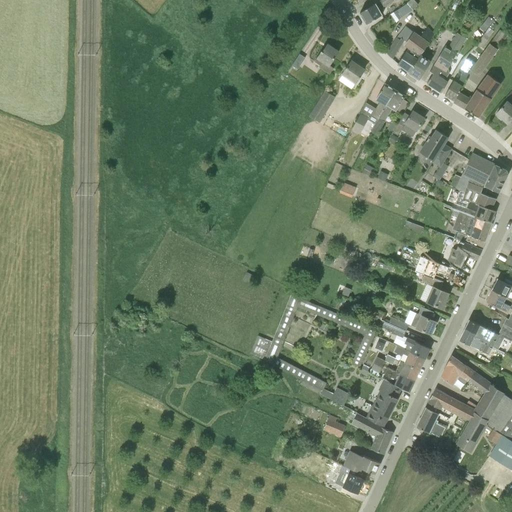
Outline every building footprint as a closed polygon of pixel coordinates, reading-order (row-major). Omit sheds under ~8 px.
[(376,3),(360,13),(367,24),(383,15),(379,9),(385,6),(395,0),(380,0),(376,3)] [(413,0),(411,0),(407,3),(413,10),(418,5),(413,0)] [(484,32),(493,20),(489,17),(480,29),(484,32)] [(395,40),(388,53),(387,54),(392,59),(402,43),(405,44),(404,45),(411,51),(409,53),(406,51),(398,64),(409,72),(423,51),(429,42),(434,34),(427,27),(421,36),(414,31),(406,26),(396,37),(394,40),(395,40)] [(489,27),(477,44),(482,48),(485,45),(485,44),(494,31),(489,27)] [(499,30),(490,43),(475,65),(471,70),(479,76),(498,49),(507,36),(499,30)] [(328,44),(323,51),(321,50),(314,61),(320,65),(319,67),(330,74),(334,68),(329,65),(339,52),(328,44)] [(444,70),(448,68),(457,52),(446,45),(435,64),(444,70)] [(432,57),(423,51),(409,72),(420,79),(431,61),(430,61),(432,57)] [(305,58),(299,54),(292,65),(298,69),(305,58)] [(360,76),(365,69),(352,61),(342,75),(357,85),(362,78),(360,76)] [(445,95),(454,101),(459,92),(462,87),(468,74),(470,70),(471,70),(475,65),(468,61),(462,72),(457,83),(453,81),(445,95)] [(441,93),(448,83),(445,81),(449,73),(448,68),(444,70),(435,64),(430,71),(433,74),(427,84),(441,93)] [(478,90),(471,99),(466,109),(478,117),(501,84),(489,75),(478,90)] [(380,101),(376,108),(371,116),(375,118),(377,120),(396,90),(385,83),(376,99),(380,101)] [(405,96),(396,90),(377,120),(378,120),(372,132),(376,135),(378,131),(384,121),(392,108),(396,111),(405,96)] [(309,116),(320,123),(335,97),(325,91),(309,116)] [(496,114),(508,124),(511,118),(511,104),(508,101),(496,114)] [(405,113),(398,123),(392,132),(398,135),(401,129),(413,137),(425,118),(413,111),(410,116),(405,113)] [(369,117),(361,113),(351,130),(360,135),(369,117)] [(440,167),(451,149),(444,144),(448,138),(436,130),(432,137),(430,136),(420,151),(434,160),(432,163),(440,167)] [(392,134),(388,140),(394,144),(398,138),(392,134)] [(450,186),(460,190),(461,191),(465,192),(468,181),(483,188),(484,184),(486,185),(486,186),(499,192),(508,174),(506,170),(472,153),(463,174),(462,174),(461,176),(455,174),(450,186)] [(436,175),(441,178),(444,173),(439,169),(436,175)] [(380,171),(377,178),(385,181),(388,174),(380,171)] [(455,203),(467,207),(477,211),(475,216),(492,222),(495,217),(494,216),(496,211),(491,209),(496,199),(481,193),(483,188),(468,181),(465,192),(461,191),(460,190),(455,203)] [(342,188),(340,193),(352,197),(354,192),(342,188)] [(482,250),(492,222),(475,216),(451,208),(447,218),(469,226),(470,224),(475,225),(472,234),(470,233),(470,235),(467,234),(464,242),(481,249),(482,250)] [(411,229),(413,223),(407,221),(405,227),(411,229)] [(477,260),(481,249),(464,242),(461,241),(457,250),(453,249),(448,260),(460,265),(465,254),(477,260)] [(414,271),(424,275),(433,279),(436,271),(446,275),(449,267),(421,255),(414,271)] [(393,264),(380,259),(377,265),(391,271),(393,264)] [(426,302),(442,309),(449,294),(440,290),(443,283),(433,279),(424,275),(421,282),(426,284),(433,287),(426,302)] [(511,285),(498,279),(492,290),(508,298),(508,297),(511,292),(511,285)] [(391,293),(393,287),(384,283),(382,289),(391,293)] [(351,290),(345,287),(342,294),(348,297),(351,290)] [(492,290),(487,301),(508,312),(510,308),(511,309),(511,308),(511,299),(508,297),(508,298),(492,290)] [(273,365),(322,391),(320,394),(343,406),(349,394),(336,387),(333,393),(324,388),(326,383),(277,357),(282,346),(298,307),(365,335),(352,363),(360,367),(377,330),(368,326),(291,294),(271,342),(272,342),(264,360),(273,364),(273,365)] [(329,305),(341,310),(344,305),(346,300),(346,299),(340,296),(338,302),(332,300),(329,305)] [(431,334),(436,322),(416,314),(411,325),(416,328),(431,334)] [(391,317),(389,323),(406,330),(409,325),(397,320),(397,319),(391,317)] [(492,347),(498,350),(504,338),(511,341),(511,340),(511,328),(503,324),(498,334),(470,320),(465,328),(475,334),(474,335),(480,339),(479,340),(492,347)] [(384,321),(382,327),(392,331),(392,332),(397,335),(403,337),(404,336),(406,330),(389,323),(384,321)] [(475,334),(465,328),(460,340),(470,345),(475,347),(488,354),(492,347),(479,340),(480,339),(474,335),(475,334)] [(272,342),(271,342),(257,336),(250,353),(264,360),(272,342)] [(411,352),(425,359),(430,348),(407,338),(405,342),(408,343),(405,349),(411,352)] [(419,370),(425,359),(411,352),(405,349),(397,346),(394,352),(403,356),(400,360),(400,361),(406,363),(405,363),(419,370)] [(452,356),(447,366),(460,375),(467,381),(468,381),(474,372),(491,384),(492,383),(467,365),(466,366),(452,356)] [(371,369),(379,373),(385,361),(377,357),(371,369)] [(382,378),(384,379),(402,388),(409,392),(419,370),(405,363),(406,363),(400,361),(399,365),(396,371),(392,370),(388,368),(382,378)] [(460,381),(464,385),(467,381),(460,375),(447,366),(441,377),(452,385),(455,382),(458,382),(460,381)] [(468,381),(467,381),(464,385),(465,385),(467,382),(484,394),(474,409),(476,410),(475,412),(487,421),(485,424),(486,425),(487,424),(499,433),(500,432),(511,439),(511,399),(504,394),(505,393),(490,384),(491,384),(474,372),(468,381)] [(397,398),(402,388),(384,379),(379,390),(380,391),(366,417),(383,426),(386,421),(387,422),(398,399),(397,398)] [(468,420),(470,421),(475,412),(476,410),(474,409),(473,410),(435,390),(417,426),(441,438),(446,428),(437,424),(439,421),(436,420),(439,413),(440,413),(442,407),(466,419),(468,420)] [(383,426),(366,417),(357,412),(352,422),(376,435),(370,448),(383,454),(393,432),(381,427),(382,426),(383,426)] [(487,421),(475,412),(470,421),(468,420),(470,421),(457,444),(471,452),(486,425),(485,424),(487,421)] [(329,415),(323,430),(330,433),(335,421),(336,418),(329,415)] [(503,435),(493,429),(487,439),(497,445),(503,435)] [(511,441),(503,435),(497,445),(490,456),(511,469),(511,441)] [(360,473),(362,469),(375,474),(380,462),(364,455),(363,456),(350,450),(343,465),(360,473)] [(343,486),(358,493),(364,480),(348,473),(346,478),(340,476),(338,480),(329,476),(325,485),(339,491),(341,485),(343,486)]
